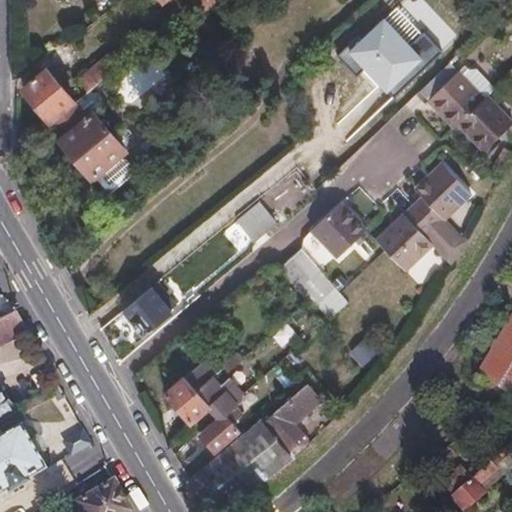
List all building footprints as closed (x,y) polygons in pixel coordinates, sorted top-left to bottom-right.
[(424,60),(385,17),(349,50),(389,93),(424,60)] [(109,55),(87,74),(96,84),(118,66),(109,55)] [(467,67),(458,76),(480,99),(493,87),(475,68),(467,67)] [(23,90),(49,123),(73,104),(46,72),(23,90)] [(77,82),(86,93),(96,84),(87,74),(77,82)] [(451,83),(443,74),(421,94),(456,130),(459,127),(484,103),(480,99),(458,76),(451,83)] [(511,127),(511,124),(488,100),(484,103),(459,127),(485,154),(511,127)] [(60,140),(69,151),(100,126),(91,114),(85,119),(73,104),(49,123),(62,138),(60,140)] [(122,138),(113,127),(74,159),(94,183),(127,157),(116,143),(122,138)] [(415,209),(436,231),(446,222),(473,197),(444,168),(416,193),(424,201),(415,209)] [(250,215),(267,236),(278,227),(261,207),(250,215)] [(337,260),(367,233),(342,207),(312,234),(337,260)] [(427,239),(436,231),(415,209),(378,244),(386,252),(404,272),(432,247),(433,246),(427,239)] [(255,246),(267,236),(250,215),(238,226),(255,246)] [(436,231),(461,256),(467,243),(446,222),(436,231)] [(433,246),(432,247),(453,269),(461,256),(436,231),(427,239),(433,246)] [(307,281),(318,271),(302,253),(291,262),(307,281)] [(279,272),(296,290),(307,281),(291,262),(279,272)] [(312,302),(331,322),(350,306),(340,295),(318,271),(307,281),(296,290),(309,306),(312,302)] [(173,316),(153,291),(124,315),(145,340),(173,316)] [(0,348),(27,335),(16,315),(0,323),(0,348)] [(379,329),(389,340),(403,327),(393,316),(379,329)] [(511,326),(480,378),(511,397),(511,326)] [(229,375),(245,361),(240,357),(224,371),(229,375)] [(191,428),(211,412),(198,396),(212,382),(215,379),(203,365),(165,398),(191,428)] [(211,412),(218,420),(224,415),(225,417),(235,408),(228,400),(212,382),(198,396),(211,412)] [(264,425),(291,455),(307,442),(294,427),(321,402),(308,387),(264,425)] [(228,400),(235,408),(243,402),(241,400),(236,394),(228,400)] [(0,425),(15,417),(2,395),(0,396),(0,425)] [(235,408),(242,418),(251,411),(243,402),(235,408)] [(224,415),(218,420),(220,423),(202,437),(215,453),(240,433),(234,425),(242,418),(235,408),(225,417),(224,415)] [(221,502),(229,511),(233,511),(247,501),(296,461),(291,455),(264,425),(263,424),(200,479),(207,486),(221,502)] [(23,430),(5,440),(0,442),(0,498),(11,492),(12,494),(29,485),(28,482),(46,472),(23,430)] [(474,480),(484,492),(505,474),(494,461),(474,480)] [(445,488),(455,498),(474,480),(464,469),(445,488)] [(188,483),(196,496),(207,486),(200,479),(197,475),(188,483)] [(474,480),(455,498),(466,510),(484,492),(474,480)] [(130,511),(115,485),(79,506),(83,511),(130,511)] [(208,511),(229,511),(221,502),(208,511)]
